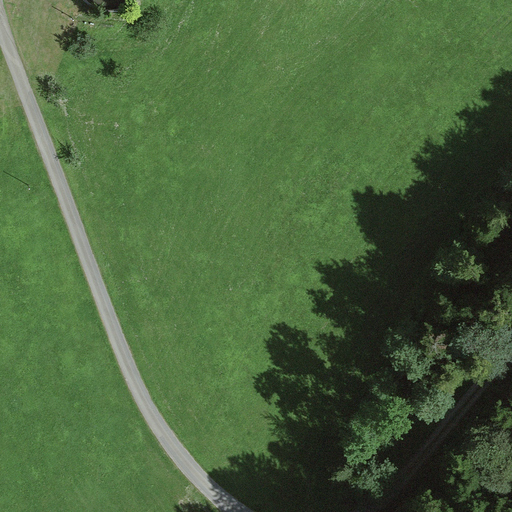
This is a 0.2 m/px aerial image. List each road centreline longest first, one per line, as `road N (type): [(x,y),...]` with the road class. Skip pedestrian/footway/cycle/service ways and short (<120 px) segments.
road 1 (track): [(234,511),(196,476),(155,417),(0,19)]
road 2 (track): [(382,511),(511,366)]
